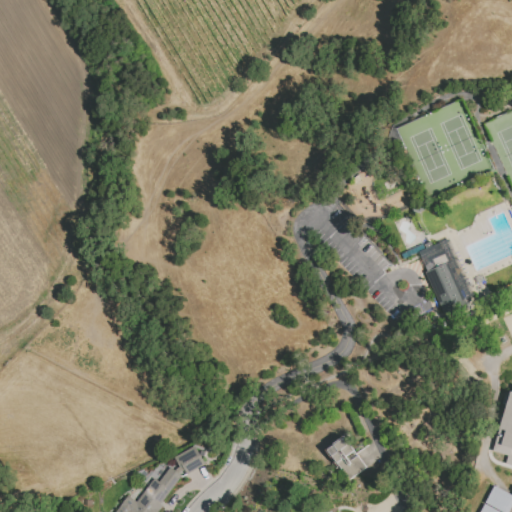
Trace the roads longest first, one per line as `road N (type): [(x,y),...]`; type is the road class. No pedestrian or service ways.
road 1 (residential): [(250,429),(255,399),(337,353),(349,336),(302,243),(299,228),(312,213),(377,276),(403,286)]
road 2 (residential): [(194,511),(226,482),(257,420),(333,379),(355,387),(403,511)]
